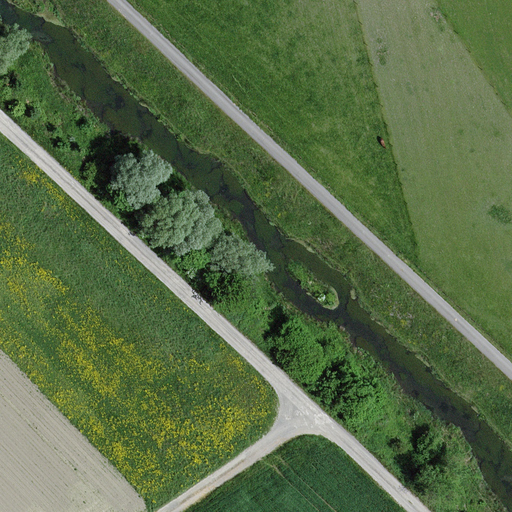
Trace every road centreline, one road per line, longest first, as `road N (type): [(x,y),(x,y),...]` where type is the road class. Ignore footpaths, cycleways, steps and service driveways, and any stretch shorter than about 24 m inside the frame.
road 1 (unclassified): [(0,113),(423,511)]
road 2 (unclassified): [(116,0),(511,370)]
road 3 (track): [(174,511),(319,412)]
